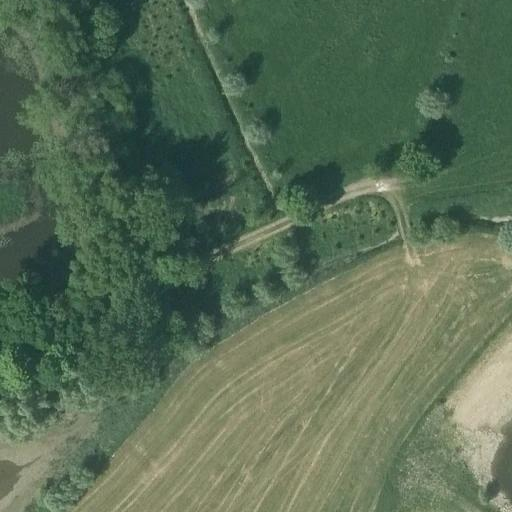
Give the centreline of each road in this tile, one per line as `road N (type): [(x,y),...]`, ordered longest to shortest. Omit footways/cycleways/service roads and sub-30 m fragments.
road 1 (track): [(194,511),(392,333),(417,275),(389,187)]
road 2 (track): [(389,187),(363,187),(102,309),(0,339)]
